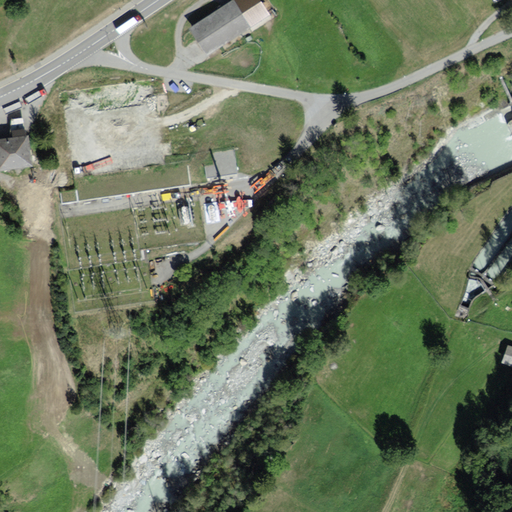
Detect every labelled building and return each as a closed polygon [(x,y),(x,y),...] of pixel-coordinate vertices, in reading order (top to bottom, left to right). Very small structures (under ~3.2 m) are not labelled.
[(254,0),(233,0),(189,28),(204,51),(263,14),(254,0)] [(24,133),(0,136),(0,169),(28,166),(24,133)] [(193,138),(166,141),(168,158),(194,156),(193,138)] [(233,148),(212,152),(214,166),(203,167),(205,179),(237,174),(233,148)] [(511,347),(507,346),(501,361),(511,365),(511,347)]
